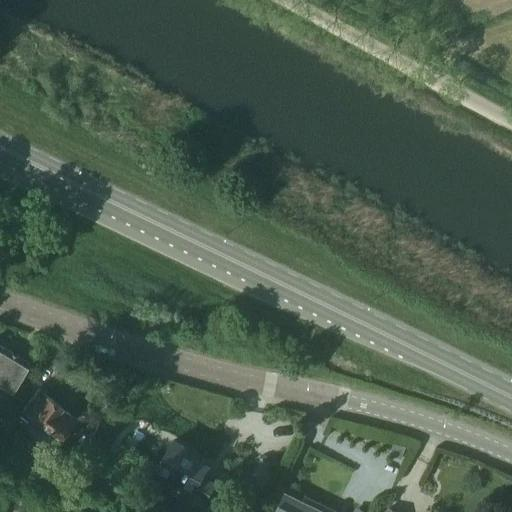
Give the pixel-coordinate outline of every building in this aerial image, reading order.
[(0,384),(14,392),(31,364),(0,345),(0,384)] [(63,442),(80,420),(45,393),(28,415),(63,442)] [(216,482),(203,474),(209,464),(186,451),(188,447),(174,439),(154,475),(177,488),(181,482),(207,497),(216,482)] [(240,511),(258,511),(268,494),(249,484),(236,509),(240,511)] [(323,511),(286,494),(277,511),(323,511)]
